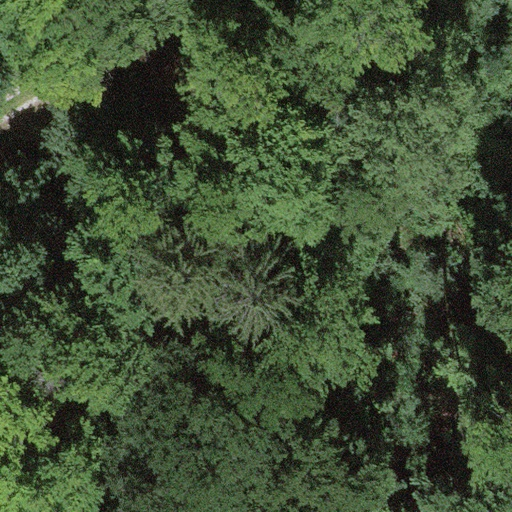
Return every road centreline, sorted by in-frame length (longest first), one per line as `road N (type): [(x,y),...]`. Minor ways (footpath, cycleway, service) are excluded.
road 1 (track): [(359,511),(511,281)]
road 2 (track): [(144,0),(0,110)]
